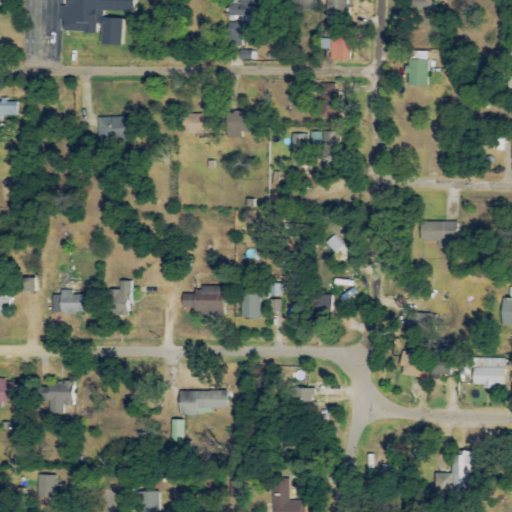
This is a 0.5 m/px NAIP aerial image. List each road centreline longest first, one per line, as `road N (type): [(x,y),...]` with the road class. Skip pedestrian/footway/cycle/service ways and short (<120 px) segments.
road 1 (residential): [(340,511),(363,353),(378,0)]
road 2 (residential): [(374,72),(0,71)]
road 3 (residential): [(363,353),(0,344)]
road 4 (residential): [(511,410),(358,406)]
road 5 (residential): [(511,188),(372,185)]
road 6 (residential): [(108,492),(241,511)]
